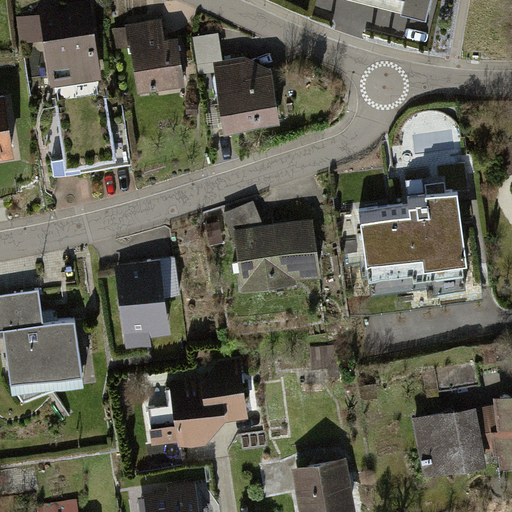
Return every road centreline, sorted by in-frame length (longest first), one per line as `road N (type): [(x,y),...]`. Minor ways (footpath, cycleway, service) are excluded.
road 1 (residential): [(388,87),(353,144),(158,208),(0,244)]
road 2 (residential): [(213,0),(388,87)]
road 3 (residential): [(511,80),(388,87)]
